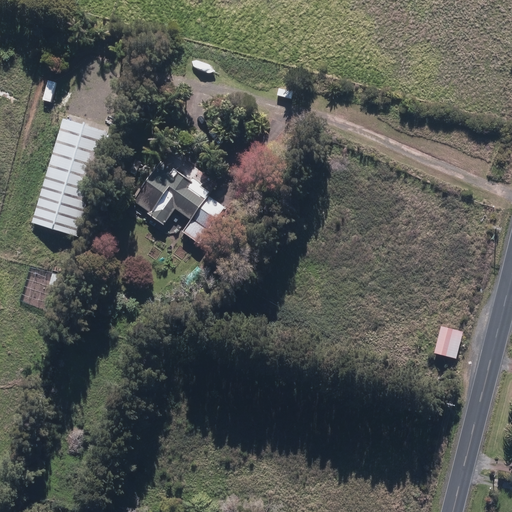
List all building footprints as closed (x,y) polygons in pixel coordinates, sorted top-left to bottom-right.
[(68,82),(62,102),(70,105),(76,85),(68,82)] [(65,114),(32,223),(78,237),(110,135),(71,123),(73,116),(65,114)] [(159,164),(135,203),(150,212),(147,216),(166,227),(176,211),(192,221),(183,235),(203,247),(227,208),(209,197),(217,183),(183,161),(175,174),(159,164)] [(63,277),(53,274),(50,285),(60,288),(63,277)] [(62,299),(51,296),(46,311),(57,314),(62,299)] [(440,327),(434,354),(457,360),(463,332),(440,327)]
